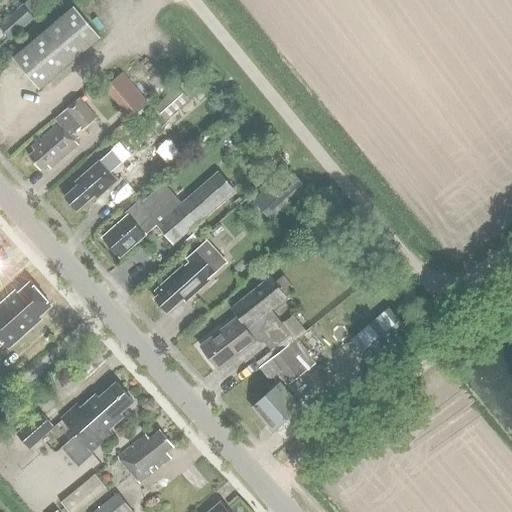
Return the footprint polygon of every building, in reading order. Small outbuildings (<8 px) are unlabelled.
[(20,7),(0,26),(11,39),(32,20),(20,7)] [(101,40),(74,8),(13,59),(40,92),(101,40)] [(147,103),(122,74),(111,83),(137,112),(147,103)] [(98,84),(86,94),(92,101),(104,91),(98,84)] [(165,120),(188,100),(177,87),(154,108),(165,120)] [(70,136),(79,128),(81,130),(95,119),(78,99),(54,119),(58,124),(31,148),(34,152),(28,157),(40,170),(46,165),(50,169),(78,145),(70,136)] [(111,151),(99,162),(75,182),(78,185),(64,198),(76,211),(94,196),(96,199),(116,181),(109,173),(121,163),(111,151)] [(153,176),(142,164),(124,180),(135,192),(153,176)] [(273,223),(308,190),(289,169),(254,202),(273,223)] [(265,170),(251,182),(256,188),(270,176),(265,170)] [(173,245),(234,192),(218,172),(182,204),(161,181),(124,214),(127,216),(102,238),(120,257),(156,226),(173,245)] [(185,268),(183,266),(155,292),(158,296),(154,299),(167,313),(182,299),(185,302),(202,287),(201,286),(207,280),(205,278),(224,261),(205,241),(186,259),(190,263),(185,268)] [(290,252),(300,264),(307,258),(298,246),(290,252)] [(286,298),(284,295),(292,288),(282,275),(274,282),(270,277),(230,309),(237,318),(200,347),(218,371),(254,342),(245,330),(257,321),(270,311),(286,298)] [(11,292),(0,302),(0,338),(8,348),(28,329),(26,327),(48,307),(27,283),(14,295),(11,292)] [(352,340),(370,362),(407,332),(388,310),(352,340)] [(257,321),(245,330),(254,342),(279,323),(270,311),(257,321)] [(290,336),(256,363),(260,368),(269,380),(278,374),(287,386),(306,371),(315,364),(296,339),(294,341),(290,336)] [(299,407),(279,384),(252,408),(273,431),(299,407)] [(76,406),(59,420),(74,438),(61,449),(77,467),(91,455),(90,453),(111,435),(109,432),(123,420),(119,415),(130,405),(113,385),(97,399),(94,396),(79,410),(76,406)] [(53,428),(47,421),(39,413),(16,434),(29,449),(53,428)] [(171,451),(157,433),(146,442),(144,438),(116,459),(137,486),(169,462),(164,456),(171,451)] [(77,511),(107,488),(96,475),(62,503),(69,511),(77,511)] [(134,511),(118,493),(96,511),(134,511)] [(227,511),(220,503),(209,511),(227,511)]
